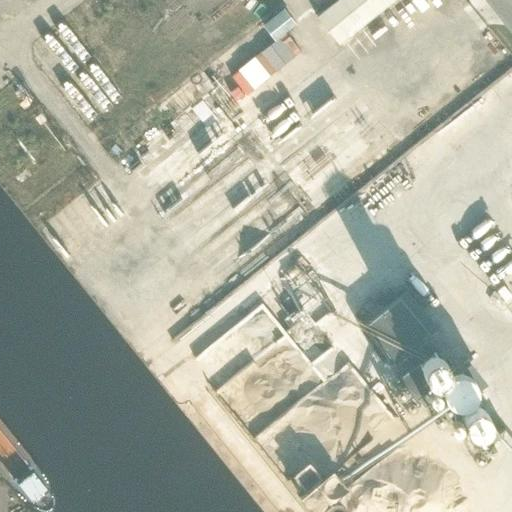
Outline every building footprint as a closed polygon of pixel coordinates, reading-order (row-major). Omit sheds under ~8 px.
[(339,44),(393,0),(334,0),(316,15),(339,44)] [(283,9),(262,25),(274,41),(295,25),(283,9)] [(394,363),(429,335),(398,296),(363,325),(394,363)] [(448,366),(433,348),(398,376),(416,398),(433,384),(430,380),(448,366)] [(308,511),(338,511),(350,504),(337,486),(326,493),(311,472),(294,483),(299,490),(303,487),(316,505),(307,511),(308,511)]
